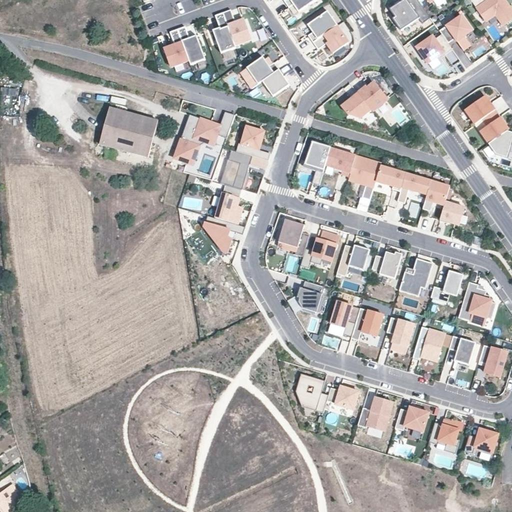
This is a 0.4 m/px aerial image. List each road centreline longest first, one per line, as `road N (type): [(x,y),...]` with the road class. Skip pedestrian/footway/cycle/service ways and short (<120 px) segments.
road 1 (residential): [(511,400),(479,406),(311,354),(259,279),(253,247)]
road 2 (residential): [(273,197),(484,261),(511,291)]
road 3 (residential): [(511,234),(429,113)]
road 4 (residential): [(320,88),(303,106),(273,197)]
